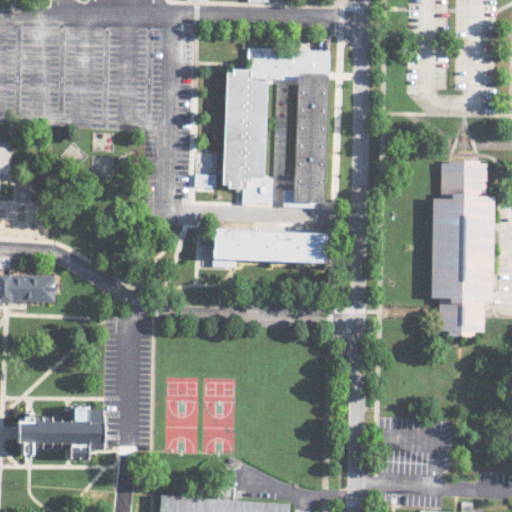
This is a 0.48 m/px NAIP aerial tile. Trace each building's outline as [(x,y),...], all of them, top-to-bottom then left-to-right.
[(301,73),(298,187),(288,187),(287,201),(321,202),(321,195),(328,195),(331,69),(332,46),(253,44),(252,63),(238,63),(238,68),(229,68),(226,181),(248,181),(248,200),(262,200),(262,196),(277,197),(278,175),(265,174),(267,73),(301,73)] [(436,159),(477,159),(476,196),(491,196),(489,298),(478,297),(478,332),(430,332),(430,305),(430,295),(426,295),(428,194),(435,194),(436,159)] [(228,223),(339,228),(338,266),(226,261),(228,223)] [(0,302),(42,303),(43,276),(0,275),(0,302)] [(105,409),(62,404),(60,419),(12,414),(12,419),(2,418),(0,437),(0,451),(34,455),(35,441),(56,443),(55,456),(86,459),(87,448),(101,449),(105,409)] [(279,511),(280,501),(151,494),(150,511),(156,511),(279,511)]
